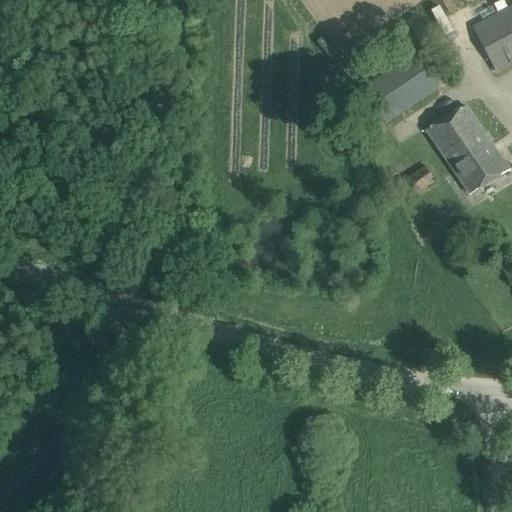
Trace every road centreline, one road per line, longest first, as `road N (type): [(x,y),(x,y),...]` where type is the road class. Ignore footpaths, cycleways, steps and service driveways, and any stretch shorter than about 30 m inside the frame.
road 1 (unclassified): [(0,262),(306,358),(485,388)]
road 2 (unclassified): [(504,511),(485,388)]
